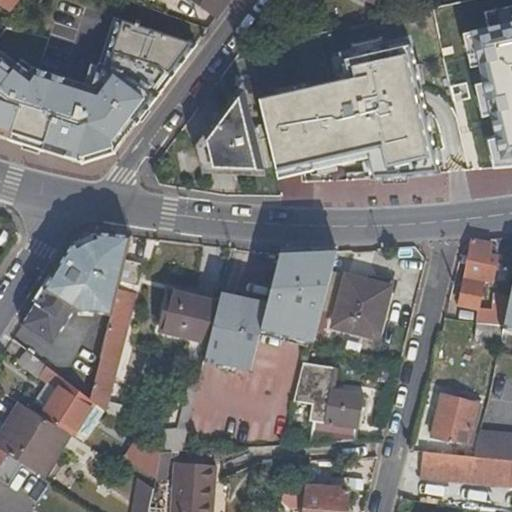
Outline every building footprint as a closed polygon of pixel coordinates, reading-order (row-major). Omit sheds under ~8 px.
[(0,0),(0,5),(5,9),(11,0),(0,0)] [(192,0),(212,14),(222,0),(192,0)] [(445,26),(499,12),(495,0),(469,0),(440,8),(445,26)] [(193,39),(112,11),(95,60),(88,57),(80,78),(31,69),(18,56),(14,61),(0,49),(0,135),(89,164),(113,146),(161,82),(193,39)] [(277,93),(259,98),(264,120),(267,136),(276,177),(316,169),(336,164),(352,161),(350,153),(363,150),(365,157),(372,179),(382,178),(407,177),(440,175),(424,99),(412,38),(384,43),(383,38),(356,44),(357,49),(343,52),(349,75),(338,78),(310,85),(277,93)] [(511,41),(475,51),(497,166),(511,165),(511,41)] [(343,52),(332,55),(338,78),(349,75),(343,52)] [(267,136),(264,120),(252,123),(242,79),(192,129),(207,169),(263,173),(256,138),(267,136)] [(309,80),(276,89),(277,93),(310,85),(309,80)] [(350,153),(352,161),(365,157),(363,150),(350,153)] [(336,164),(316,169),(317,174),(337,170),(336,164)] [(382,178),(383,185),(407,184),(407,177),(382,178)] [(119,260),(125,235),(90,231),(69,242),(16,324),(48,351),(69,324),(65,320),(74,309),(103,321),(119,260)] [(485,242),(469,237),(453,300),(469,304),(485,242)] [(280,247),(273,248),(261,296),(252,328),(302,341),(303,336),(328,246),(280,247)] [(496,324),(495,330),(511,334),(511,253),(502,299),(497,320),(496,324)] [(95,354),(85,396),(100,408),(101,409),(137,264),(119,260),(105,315),(95,354)] [(364,280),(341,274),(329,325),(374,336),(386,288),(364,283),(364,280)] [(222,331),(226,316),(222,315),(228,288),(217,285),(213,300),(204,339),(200,354),(212,357),(218,330),(222,331)] [(156,327),(204,339),(213,300),(166,288),(156,327)] [(252,328),(261,296),(228,288),(222,315),(226,316),(222,331),(218,330),(212,357),(243,365),(252,328)] [(483,317),(497,320),(502,299),(488,296),(483,317)] [(495,330),(496,324),(469,318),(465,335),(493,341),(495,330)] [(85,396),(25,348),(16,360),(45,380),(33,398),(43,406),(38,413),(68,434),(73,428),(82,434),(100,408),(85,396)] [(297,358),(288,395),(310,401),(305,418),(309,419),(303,440),(343,437),(355,395),(323,386),(328,367),(297,358)] [(166,450),(176,449),(195,375),(186,373),(173,426),(154,427),(155,451),(155,450),(166,450)] [(476,403),(438,394),(428,432),(466,442),(476,403)] [(65,434),(19,403),(0,434),(0,449),(40,475),(65,434)] [(511,429),(473,427),(468,453),(511,456),(511,429)] [(153,451),(134,436),(119,458),(150,480),(151,472),(153,451)] [(155,451),(153,451),(151,472),(163,472),(166,450),(155,450),(155,451)] [(511,456),(468,453),(417,450),(415,477),(511,484),(511,456)] [(207,511),(209,462),(169,461),(167,511),(207,511)] [(147,511),(148,508),(149,492),(133,481),(128,511),(147,511)] [(339,511),(340,484),(302,484),(301,511),(339,511)]
